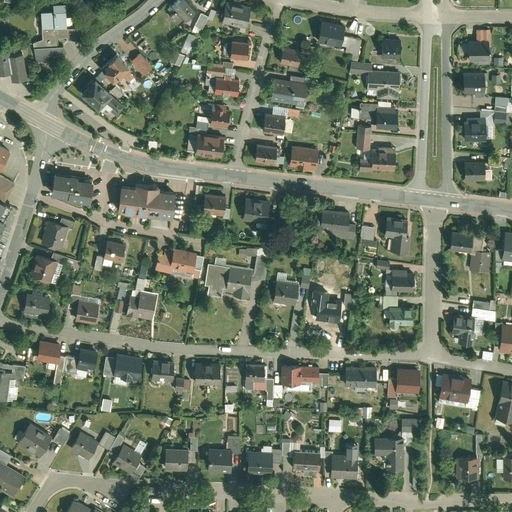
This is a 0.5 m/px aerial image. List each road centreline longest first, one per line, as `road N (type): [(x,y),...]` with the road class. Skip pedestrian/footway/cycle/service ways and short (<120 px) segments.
road 1 (residential): [(428,354),(183,350),(0,323)]
road 2 (tertiary): [(415,199),(232,177)]
road 3 (tertiary): [(232,177),(125,159),(56,128)]
road 4 (residential): [(446,203),(444,19)]
road 5 (residential): [(232,177),(278,0)]
road 6 (residential): [(424,19),(415,199)]
road 7 (residential): [(511,500),(336,498)]
road 8 (residential): [(336,498),(163,492)]
road 9 (residential): [(56,128),(0,291)]
road 10 (residential): [(40,119),(76,68),(156,0)]
road 11 (residential): [(430,201),(428,354)]
road 12 (residential): [(163,492),(64,483),(46,492),(35,511)]
road 13 (residential): [(424,19),(285,0)]
